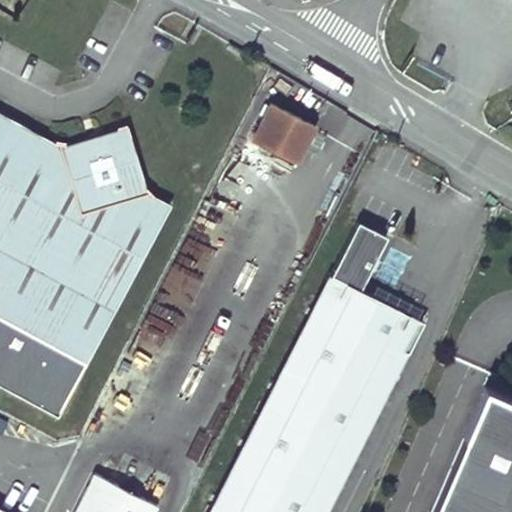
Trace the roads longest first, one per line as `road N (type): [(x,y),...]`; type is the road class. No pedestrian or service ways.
road 1 (unclassified): [(511,174),(323,64)]
road 2 (unknown): [(441,133),(476,59),(470,0)]
road 3 (unclassified): [(323,64),(214,0)]
